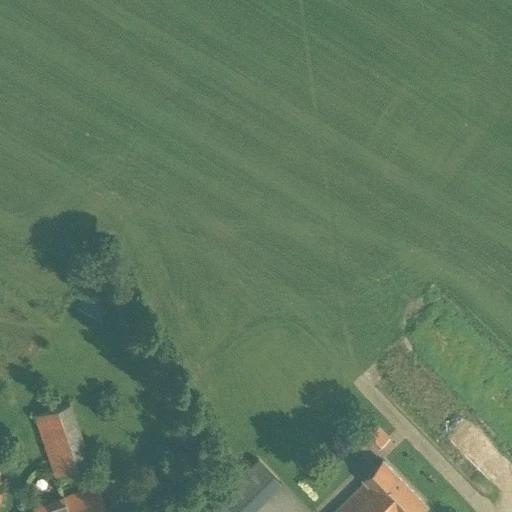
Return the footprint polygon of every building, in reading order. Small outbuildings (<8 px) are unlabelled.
[(55,478),(92,466),(71,403),(34,415),(55,478)] [(378,448),(389,437),(376,423),(365,435),(378,448)] [(211,503),(219,511),(248,511),(280,482),(261,463),(257,459),(238,477),(211,503)] [(418,511),(426,505),(383,460),(363,479),(365,480),(332,511),(418,511)] [(34,511),(106,511),(97,485),(62,497),(62,498),(33,507),(34,511)] [(176,511),(181,508),(166,490),(138,511),(176,511)]
